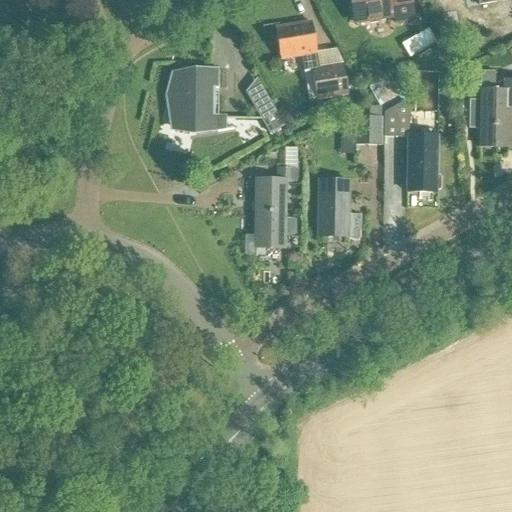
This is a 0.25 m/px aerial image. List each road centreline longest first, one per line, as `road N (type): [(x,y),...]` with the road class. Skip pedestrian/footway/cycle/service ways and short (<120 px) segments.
road 1 (residential): [(226,353),(511,194)]
road 2 (tertiary): [(511,242),(354,334),(262,407)]
road 3 (residential): [(82,243),(112,55)]
road 4 (unclassified): [(82,243),(149,268),(197,312),(226,353)]
road 5 (tertiary): [(262,407),(162,511)]
